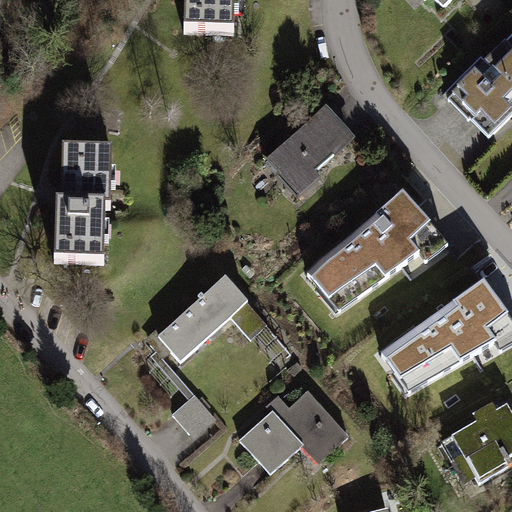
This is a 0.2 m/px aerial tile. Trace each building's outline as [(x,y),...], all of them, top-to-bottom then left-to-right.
[(175,0),(175,45),(227,45),(227,0),(175,0)] [(412,0),(428,15),(432,10),(446,24),(470,0),(412,0)] [(511,130),(511,37),(444,101),(490,151),(511,130)] [(327,123),(265,179),(300,217),(323,196),(318,190),(356,155),(327,123)] [(44,202),(44,274),(96,274),(96,208),(109,208),(109,159),(62,159),(62,202),(44,202)] [(404,194),(306,274),(338,312),(441,237),(404,194)] [(511,320),(493,291),(436,326),(467,375),(511,346),(511,320)] [(227,294),(150,351),(176,386),(236,341),(250,359),(267,347),(227,294)] [(197,395),(174,413),(195,440),(218,422),(197,395)] [(285,416),(241,457),(275,494),(305,465),(320,481),(351,452),(309,407),(292,423),(285,416)] [(511,428),(511,427),(454,456),(479,505),(511,488),(511,480),(510,478),(511,476),(511,428)]
